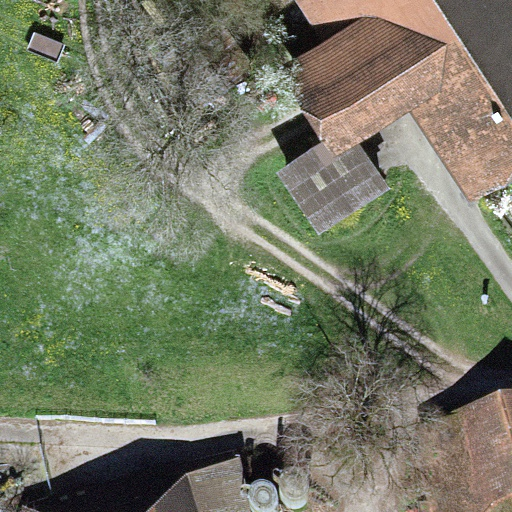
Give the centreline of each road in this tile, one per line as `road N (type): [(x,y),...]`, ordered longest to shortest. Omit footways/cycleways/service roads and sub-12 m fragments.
road 1 (track): [(0,437),(81,444),(310,427),(511,391)]
road 2 (track): [(480,395),(221,202),(254,149),(294,127)]
road 3 (track): [(221,202),(163,103),(171,0)]
road 4 (track): [(511,275),(398,131)]
